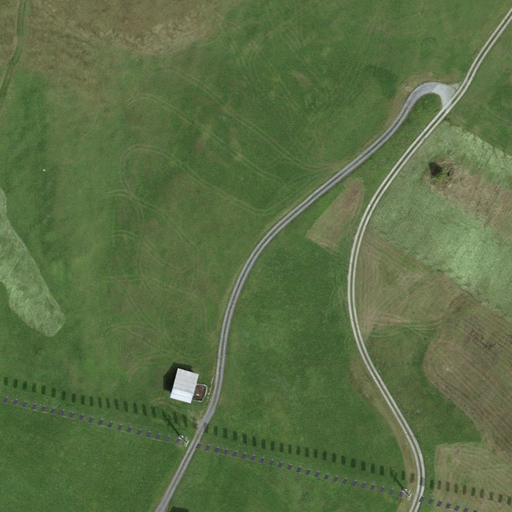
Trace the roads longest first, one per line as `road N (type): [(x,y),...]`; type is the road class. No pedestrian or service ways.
road 1 (track): [(411,511),(420,470),(361,345),(356,254),(387,181),(511,11)]
road 2 (track): [(453,100),(429,88),(416,94),(382,139),(269,235),(230,304),(217,390),(158,511)]
